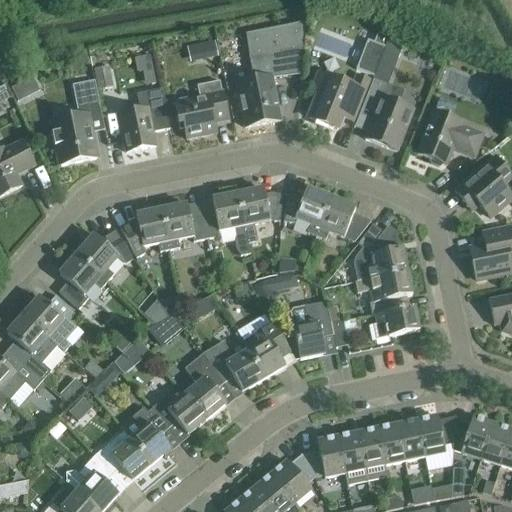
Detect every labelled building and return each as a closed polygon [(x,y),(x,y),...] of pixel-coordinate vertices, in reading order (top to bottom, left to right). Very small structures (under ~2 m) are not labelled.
[(301,76),(306,23),(246,35),(249,58),(254,82),(236,86),(244,129),(280,122),(271,80),(301,76)] [(388,39),(388,38),(378,34),(374,44),(367,41),(355,71),(374,78),(388,39)] [(373,80),(387,85),(404,44),(389,38),(388,38),(388,39),(374,78),(373,80)] [(214,42),(205,44),(208,59),(217,56),(214,42)] [(148,57),(137,59),(140,71),(151,68),(148,57)] [(108,64),(92,67),(97,92),(114,89),(108,64)] [(353,88),(319,75),(312,90),(319,93),(309,119),(336,130),(347,104),(359,108),(366,90),(369,82),(357,77),(353,88)] [(387,85),(373,80),(368,93),(361,111),(374,117),(365,141),(396,153),(413,111),(382,99),(388,85),(387,85)] [(94,82),(72,86),(77,111),(99,107),(94,82)] [(221,93),(219,82),(196,87),(199,98),(174,103),(178,127),(183,126),(186,141),(204,138),(204,134),(215,132),(214,125),(228,122),(224,103),(221,93)] [(6,84),(0,87),(0,92),(3,98),(11,95),(6,84)] [(511,86),(506,84),(501,92),(511,96),(511,86)] [(169,131),(161,91),(136,96),(140,112),(118,117),(125,154),(155,148),(152,134),(169,131)] [(424,137),(416,155),(430,160),(430,165),(438,168),(442,165),(446,167),(452,151),(474,160),(481,141),(483,136),(462,128),(463,125),(433,113),(424,137)] [(78,117),(51,122),(56,148),(60,167),(95,160),(91,141),(90,134),(87,115),(78,117)] [(0,197),(21,187),(15,175),(32,166),(33,168),(34,168),(25,150),(21,142),(3,151),(3,149),(0,150),(0,197)] [(511,178),(496,158),(454,192),(464,203),(470,198),(490,220),(511,201),(511,199),(502,187),(511,178)] [(245,190),(237,192),(237,196),(246,236),(245,236),(247,245),(257,243),(255,234),(254,226),(268,223),(270,223),(279,223),(279,216),(282,196),(271,195),(264,196),(263,191),(250,194),(245,190)] [(316,238),(332,197),(324,193),(318,196),(306,191),(303,200),(297,199),(286,197),(283,217),(283,224),(294,225),(296,222),(310,227),(307,235),(316,238)] [(214,212),(201,215),(207,241),(221,238),(220,233),(234,230),(236,238),(235,241),(234,244),(234,248),(235,250),(235,251),(238,255),(239,257),(240,258),(249,255),(247,245),(245,236),(246,236),(237,196),(237,192),(228,194),(224,199),(211,202),(214,212)] [(332,197),(316,238),(325,242),(328,234),(354,244),(370,224),(366,221),(353,216),(355,210),(343,205),(340,200),(332,197)] [(169,206),(160,208),(161,212),(169,252),(179,250),(177,242),(192,239),(193,244),(207,241),(201,215),(189,218),(186,207),(174,209),(169,206)] [(130,225),(120,231),(130,248),(136,259),(144,254),(143,249),(158,246),(159,254),(169,252),(161,212),(160,208),(151,210),(148,215),(135,217),(137,223),(130,225)] [(354,284),(407,273),(402,250),(400,251),(397,236),(389,229),(384,236),(372,226),(357,245),(361,249),(355,258),(353,262),(352,266),(353,269),(356,283),(354,283),(354,284)] [(511,261),(511,229),(502,231),(483,235),(485,247),(481,248),(472,261),(477,282),(511,274),(509,263),(511,261)] [(76,257),(107,284),(113,276),(107,271),(117,260),(124,266),(132,261),(126,250),(115,233),(105,239),(101,244),(93,237),(76,257)] [(67,284),(58,294),(73,307),(78,311),(88,300),(84,297),(94,286),(100,291),(107,284),(76,257),(73,254),(67,261),(67,267),(59,276),(67,284)] [(246,272),(243,277),(244,283),(253,281),(252,271),(246,272)] [(407,273),(354,284),(357,295),(370,293),(372,304),(369,304),(372,318),(401,312),(401,311),(398,300),(412,297),(410,289),(412,286),(410,277),(407,275),(407,273)] [(263,282),(254,287),(263,303),(272,297),(270,294),(274,293),(271,280),(263,282)] [(247,286),(233,288),(235,303),(249,302),(247,286)] [(511,296),(508,298),(488,301),(493,327),(499,326),(501,334),(511,337),(511,296)] [(19,315),(63,353),(69,346),(64,342),(76,329),(68,322),(75,315),(70,311),(55,297),(47,307),(39,299),(29,311),(25,308),(19,315)] [(211,297),(204,301),(211,313),(218,310),(211,297)] [(330,324),(327,311),(326,304),(304,308),(289,311),(293,329),(295,342),(299,361),(324,356),(321,339),(332,337),(330,324)] [(401,312),(372,318),(373,318),(375,326),(369,327),(372,342),(377,346),(389,343),(388,339),(419,333),(414,309),(401,311),(401,312)] [(14,343),(6,352),(41,383),(49,373),(41,366),(57,348),(62,353),(63,353),(19,315),(13,322),(16,325),(6,336),(14,343)] [(171,319),(165,322),(176,336),(181,332),(171,319)] [(347,347),(342,322),(330,324),(332,337),(335,350),(347,347)] [(273,325),(241,344),(263,381),(285,368),(280,360),(290,354),(279,337),(273,325)] [(121,355),(135,339),(127,332),(124,335),(116,339),(115,338),(110,344),(121,355)] [(147,356),(135,342),(110,366),(119,378),(147,356)] [(241,394),(263,381),(241,344),(228,352),(222,343),(202,356),(223,385),(228,391),(237,386),(241,394)] [(0,395),(8,403),(10,401),(15,395),(22,387),(24,385),(33,392),(40,383),(41,383),(6,352),(0,358),(0,395)] [(215,392),(223,385),(202,356),(184,371),(197,387),(186,396),(206,421),(225,405),(215,392)] [(90,362),(83,370),(95,380),(102,372),(90,362)] [(41,384),(34,391),(38,394),(44,387),(41,384)] [(168,397),(151,411),(168,431),(173,437),(180,431),(186,438),(206,421),(186,396),(185,397),(179,388),(168,397)] [(0,408),(2,410),(8,403),(0,395),(0,408)] [(159,438),(168,431),(151,411),(147,414),(143,410),(120,428),(130,442),(151,467),(161,458),(163,460),(171,453),(159,438)] [(437,418),(417,423),(424,459),(445,455),(443,448),(452,446),(452,453),(453,453),(455,419),(454,419),(438,423),(437,418)] [(453,453),(480,462),(492,426),(472,420),(470,424),(455,419),(453,453)] [(404,464),(424,459),(417,423),(397,427),(404,464)] [(37,439),(42,434),(29,424),(21,434),(37,439)] [(511,433),(492,426),(480,462),(500,468),(511,433)] [(384,468),(404,464),(397,427),(377,431),(384,468)] [(377,431),(357,435),(367,483),(386,480),(384,468),(377,431)] [(511,432),(511,433),(500,468),(511,472),(511,432)] [(337,439),(347,487),(367,483),(357,435),(337,439)] [(318,452),(302,456),(314,480),(323,476),(324,480),(344,476),(346,487),(347,487),(337,439),(316,443),(318,452)] [(112,443),(94,458),(112,476),(120,469),(131,483),(151,467),(130,442),(119,451),(112,443)] [(27,445),(15,448),(16,454),(23,459),(30,458),(27,445)] [(271,476),(295,505),(311,492),(307,487),(314,480),(302,456),(289,466),(287,463),(271,476)] [(117,482),(112,476),(94,458),(78,475),(74,472),(65,475),(65,483),(69,486),(97,511),(102,511),(117,496),(110,490),(117,482)] [(299,511),(294,506),(295,505),(271,476),(255,489),(273,511),(299,511)] [(28,482),(0,487),(0,500),(27,495),(28,482)] [(97,511),(69,486),(65,483),(65,484),(68,487),(52,505),(45,511),(97,511)] [(482,495),(490,498),(494,485),(486,483),(482,495)] [(451,487),(431,491),(434,503),(451,500),(451,487)] [(451,487),(451,500),(462,498),(462,487),(451,487)] [(273,511),(255,489),(239,502),(247,511),(273,511)] [(422,494),(411,496),(413,508),(434,503),(431,491),(422,493),(422,494)] [(394,511),(413,508),(411,496),(400,498),(399,497),(391,499),(394,511)] [(384,511),(392,511),(394,511),(391,499),(383,501),(384,511)] [(247,511),(239,502),(227,511),(247,511)] [(469,511),(467,503),(459,504),(460,511),(469,511)]
